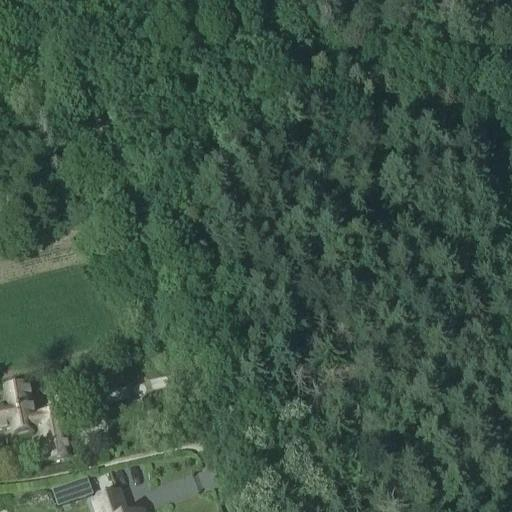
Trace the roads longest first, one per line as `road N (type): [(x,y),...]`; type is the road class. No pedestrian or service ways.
road 1 (unclassified): [(233,511),(81,35)]
road 2 (unclassified): [(511,129),(245,43),(105,27),(81,35)]
road 3 (track): [(511,365),(342,161),(293,96),(271,49)]
